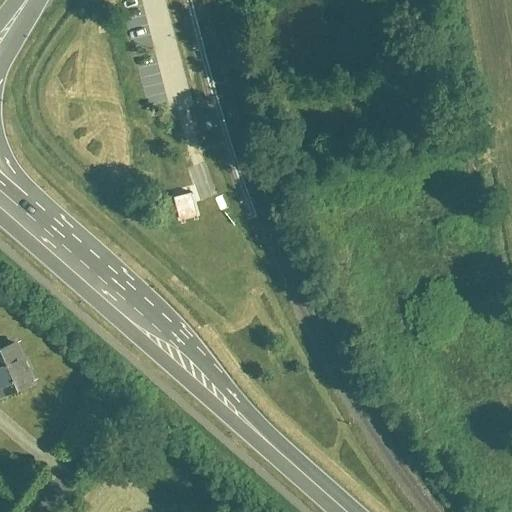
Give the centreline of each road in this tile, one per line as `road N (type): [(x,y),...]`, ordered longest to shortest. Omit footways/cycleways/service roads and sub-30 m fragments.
road 1 (primary): [(235,414),(0,204)]
road 2 (primary): [(235,414),(344,511)]
